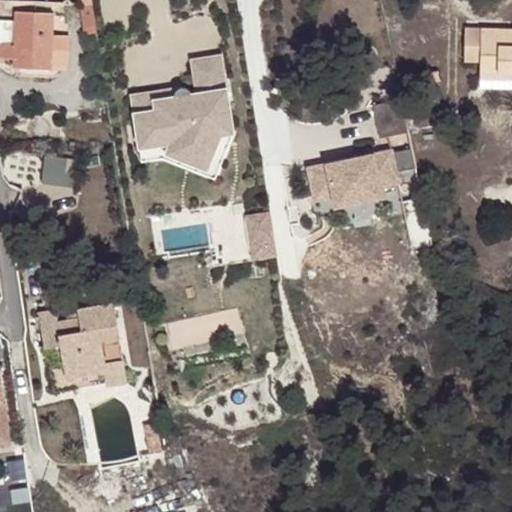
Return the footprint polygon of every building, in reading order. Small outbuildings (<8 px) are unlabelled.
[(17,43),(12,43),(0,40),(0,52),(15,56),(14,67),(51,74),(60,11),(24,6),(17,43)] [(511,32),(469,33),(469,68),(483,68),(483,74),(511,73),(511,32)] [(152,94),(123,98),(131,150),(157,146),(201,163),(213,132),(224,132),(214,59),(184,63),(188,97),(183,98),(182,95),(180,92),(175,91),(172,92),(168,94),(167,96),(166,100),(153,102),(152,94)] [(511,73),(483,74),(483,88),(511,87),(511,73)] [(379,149),(387,148),(407,143),(400,110),(372,116),(379,149)] [(201,163),(157,146),(131,150),(133,164),(152,160),(207,178),(224,137),(224,132),(213,132),(201,163)] [(407,143),(387,148),(390,161),(410,157),(407,143)] [(410,157),(390,161),(307,180),(314,212),(333,208),(335,218),(382,208),(380,198),(398,193),(396,183),(415,179),(410,157)] [(43,159),(42,188),(73,189),(74,159),(43,159)] [(269,215),(244,219),(250,256),(275,253),(269,215)] [(101,369),(103,383),(122,379),(112,303),(79,306),(80,316),(56,319),(54,309),(37,311),(42,346),(56,345),(62,375),(101,369)] [(47,392),(103,383),(101,369),(62,375),(56,345),(42,346),(47,392)]
